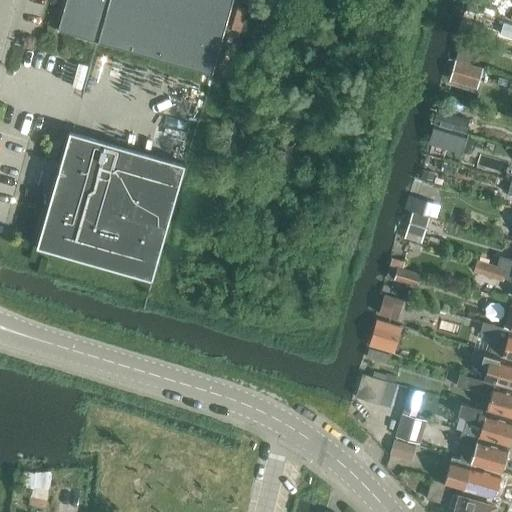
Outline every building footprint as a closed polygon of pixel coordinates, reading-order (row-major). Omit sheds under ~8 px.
[(66,0),(58,30),(134,52),(212,74),(232,0),(66,0)] [(458,51),(472,55),(476,42),(462,38),(458,51)] [(483,69),(456,61),(451,81),(477,89),(483,69)] [(469,119),(435,108),(433,114),(431,122),(433,123),(465,133),(469,119)] [(462,145),(466,133),(465,133),(433,123),(429,135),(462,145)] [(72,131),(38,245),(153,279),(187,165),(72,131)] [(434,172),(423,169),(421,177),(432,180),(434,172)] [(417,200),(414,209),(433,215),(436,206),(417,200)] [(423,215),(413,212),(412,212),(407,231),(424,237),(430,217),(423,215)] [(511,259),(500,256),(497,266),(511,270),(511,259)] [(477,260),(473,271),(503,280),(504,278),(511,280),(511,270),(497,266),(477,260)] [(421,273),(403,268),(403,267),(390,263),(390,265),(386,276),(394,278),(394,279),(417,286),(421,273)] [(383,284),(381,292),(388,294),(389,289),(387,286),(383,284)] [(384,294),(379,314),(397,319),(402,300),(384,294)] [(511,303),(510,303),(503,327),(503,328),(509,329),(510,329),(511,329),(511,303)] [(373,334),(385,337),(397,341),(401,328),(388,324),(377,321),(373,334)] [(480,333),(491,335),(494,336),(489,352),(489,353),(503,356),(511,358),(511,333),(508,333),(509,329),(503,328),(503,327),(494,325),(483,323),(480,333)] [(470,358),(499,367),(494,382),(494,383),(495,383),(511,387),(511,362),(502,360),(503,356),(489,353),(489,352),(474,347),(470,358)] [(388,355),(369,349),(366,358),(385,364),(388,355)] [(374,371),(372,377),(384,380),(386,375),(374,371)] [(490,395),(487,409),(511,416),(511,391),(494,386),(495,383),(494,383),(494,382),(460,372),(456,385),(467,388),(490,395)] [(384,380),(386,381),(394,383),(396,376),(387,373),(386,375),(384,380)] [(356,397),(379,403),(386,381),(384,380),(372,377),(362,374),(356,397)] [(412,386),(405,408),(418,412),(425,390),(412,386)] [(483,421),(479,435),(509,444),(511,435),(511,420),(482,412),(483,408),(461,402),(458,414),(483,421)] [(396,438),(411,442),(416,427),(423,429),(426,421),(403,414),(396,438)] [(459,442),(464,444),(459,460),(467,462),(467,460),(502,470),(502,469),(506,467),(507,461),(506,458),(508,450),(477,440),(479,437),(462,432),(459,442)] [(411,460),(415,447),(395,442),(391,454),(411,460)] [(450,469),(448,469),(444,482),(451,484),(463,488),(494,497),(495,495),(498,494),(500,488),(498,484),(500,476),(465,465),(467,462),(459,460),(454,458),(450,469)] [(460,493),(460,494),(453,492),(449,491),(451,484),(444,482),(432,479),(426,498),(456,507),(454,511),(492,511),(495,503),(460,493)] [(30,494),(28,504),(47,507),(49,498),(30,494)]
